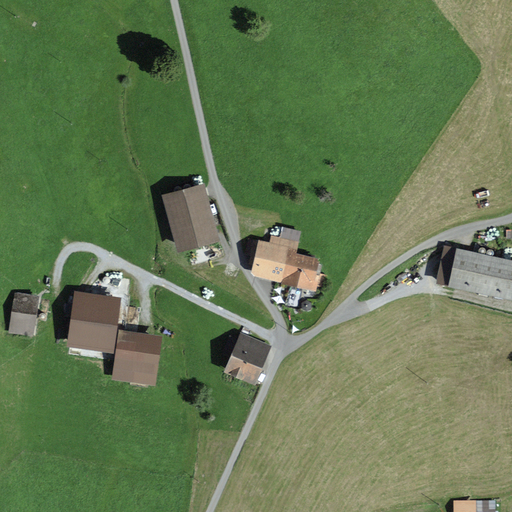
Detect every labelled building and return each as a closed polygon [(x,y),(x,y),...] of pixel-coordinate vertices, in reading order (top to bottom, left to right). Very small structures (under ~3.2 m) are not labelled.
[(214,237),(201,189),(168,198),(181,246),(214,237)] [(313,265),(314,260),(294,255),(297,242),(272,236),(270,244),(249,239),(245,254),(252,256),(251,262),(258,263),(256,271),(312,284),(316,266),(313,265)] [(511,294),(511,264),(460,254),(454,283),(511,294)] [(110,347),(116,302),(77,296),(71,341),(110,347)] [(30,334),(36,299),(20,297),(18,312),(12,312),(9,331),(30,334)] [(157,339),(124,334),(117,376),(150,381),(157,339)] [(251,381),(267,345),(241,334),(238,340),(231,337),(225,352),(239,358),(232,373),(251,381)] [(492,511),(492,503),(457,504),(457,511),(492,511)]
